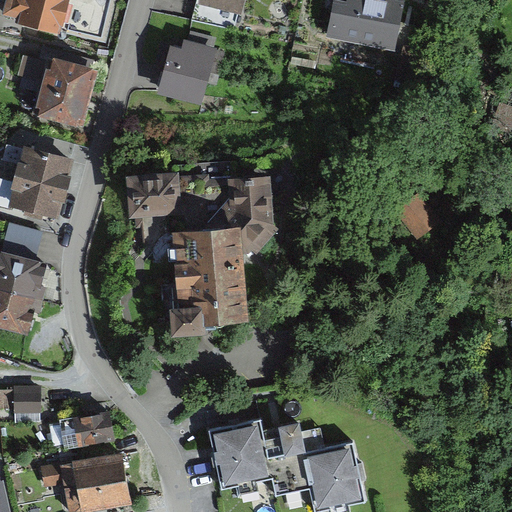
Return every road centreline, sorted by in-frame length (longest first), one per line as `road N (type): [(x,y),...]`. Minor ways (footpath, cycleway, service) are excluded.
road 1 (residential): [(89,357),(75,312),(75,271),(145,0)]
road 2 (residential): [(177,511),(156,440),(89,357)]
